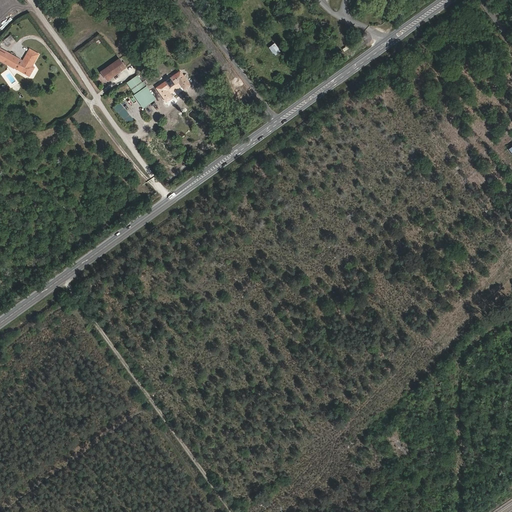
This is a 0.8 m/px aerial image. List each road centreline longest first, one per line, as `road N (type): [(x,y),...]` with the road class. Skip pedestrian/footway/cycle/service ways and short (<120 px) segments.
road 1 (primary): [(445,0),(0,323)]
road 2 (track): [(62,278),(231,511)]
road 3 (track): [(29,0),(175,196)]
road 4 (unknown): [(279,121),(189,0)]
